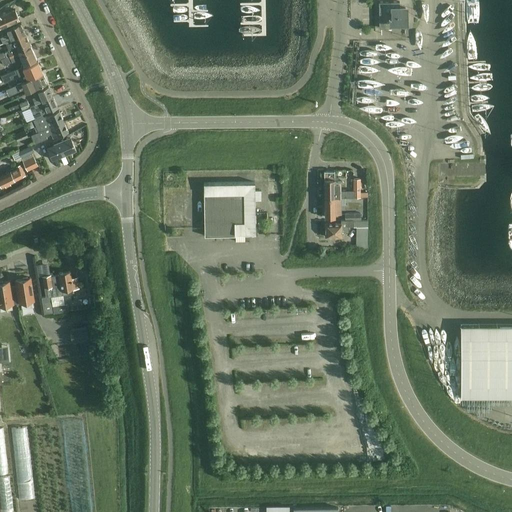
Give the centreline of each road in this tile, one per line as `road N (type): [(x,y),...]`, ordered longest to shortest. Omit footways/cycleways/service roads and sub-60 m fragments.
road 1 (secondary): [(154,511),(154,423),(125,192)]
road 2 (residential): [(511,480),(445,445),(415,410),(393,354),(389,271)]
road 3 (residential): [(126,125),(322,121)]
road 4 (residential): [(389,271),(378,150),(362,133),(328,122)]
road 5 (unclassified): [(223,254),(261,253),(278,272),(389,271)]
road 6 (unclassified): [(93,124),(35,0)]
road 7 (secondary): [(126,125),(112,71),(75,0)]
road 8 (tertiary): [(0,226),(67,198),(125,192)]
road 9 (residential): [(0,206),(83,157),(93,124)]
road 10 (unclassified): [(322,121),(312,165),(312,240)]
